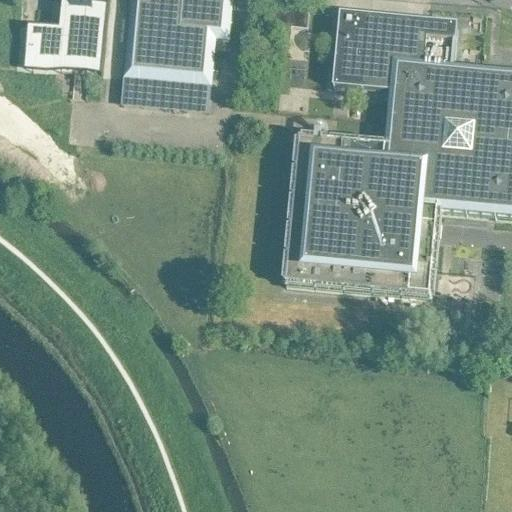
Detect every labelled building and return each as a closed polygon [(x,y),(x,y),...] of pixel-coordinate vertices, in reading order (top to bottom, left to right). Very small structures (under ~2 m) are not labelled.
[(102,83),(110,0),(61,0),(60,8),(67,9),(65,38),(32,35),(28,76),(102,83)] [(230,47),(233,0),(133,0),(125,84),(211,92),(215,46),(230,47)] [(308,34),(310,18),(273,15),(271,39),(291,41),(292,33),(308,34)] [(511,227),(511,80),(454,75),(458,32),(341,21),(334,95),(391,100),(386,155),(300,147),(286,293),(432,306),(440,220),(511,227)] [(125,81),(125,62),(106,62),(105,81),(125,81)] [(467,338),(466,351),(478,352),(479,339),(467,338)]
